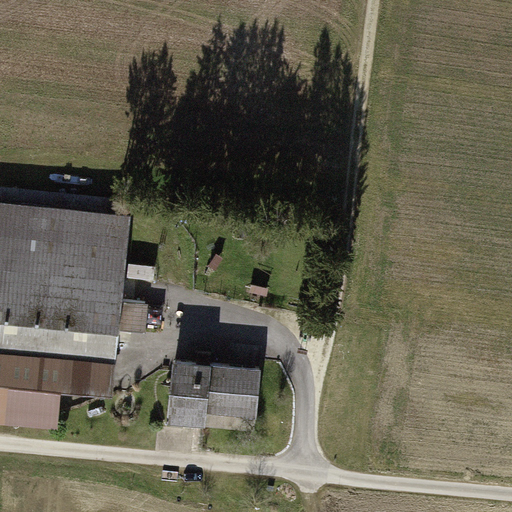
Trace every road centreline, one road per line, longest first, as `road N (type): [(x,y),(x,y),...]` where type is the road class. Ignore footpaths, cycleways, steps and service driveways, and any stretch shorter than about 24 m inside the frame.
road 1 (track): [(376,0),(345,250),(301,471),(312,511)]
road 2 (residential): [(511,492),(0,441)]
